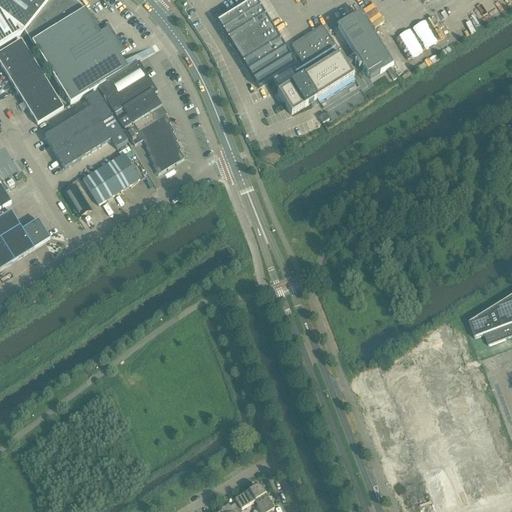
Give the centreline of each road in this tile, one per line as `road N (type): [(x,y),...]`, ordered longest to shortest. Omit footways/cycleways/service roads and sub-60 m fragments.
road 1 (tertiary): [(379,511),(259,226)]
road 2 (tertiary): [(259,226),(366,511)]
road 3 (tertiary): [(234,162),(189,57),(151,8)]
road 4 (unclassified): [(234,162),(82,251)]
road 5 (unclassified): [(0,117),(82,251)]
